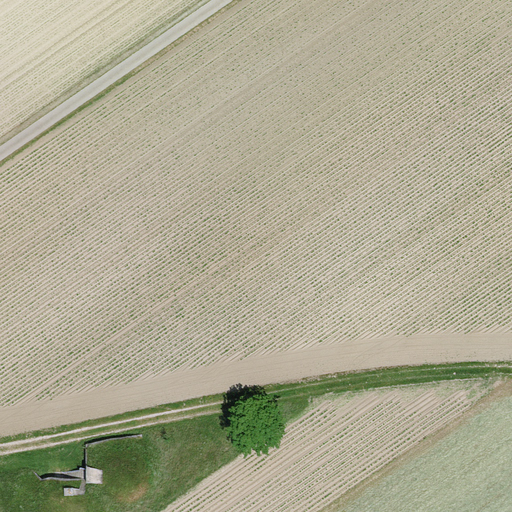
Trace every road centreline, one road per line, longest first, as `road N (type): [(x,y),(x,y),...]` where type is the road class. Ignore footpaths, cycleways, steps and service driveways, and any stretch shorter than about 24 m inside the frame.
road 1 (track): [(511,375),(460,371),(318,387),(0,448)]
road 2 (track): [(0,152),(221,0)]
